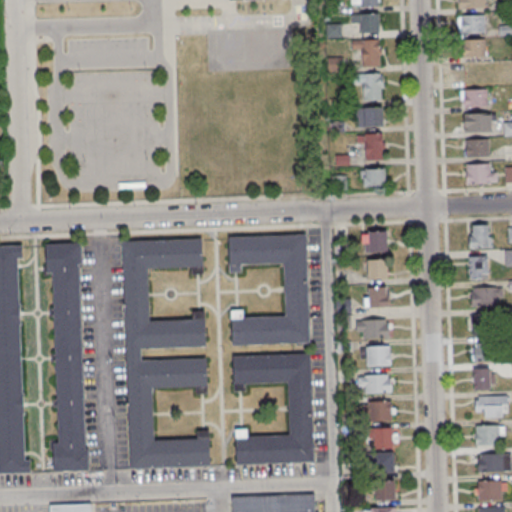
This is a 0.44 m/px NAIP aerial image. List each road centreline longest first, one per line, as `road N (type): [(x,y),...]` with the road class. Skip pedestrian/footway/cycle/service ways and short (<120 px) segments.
road 1 (residential): [(511,203),(18,223)]
road 2 (residential): [(434,511),(424,207)]
road 3 (residential): [(18,223),(11,0)]
road 4 (residential): [(424,207),(416,0)]
